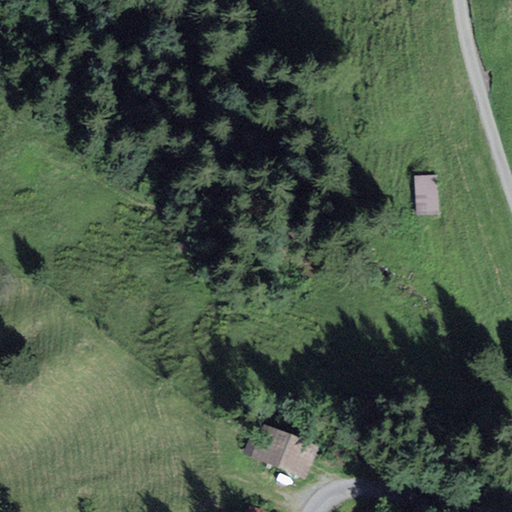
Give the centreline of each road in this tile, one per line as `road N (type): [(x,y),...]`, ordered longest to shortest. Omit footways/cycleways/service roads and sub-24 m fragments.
road 1 (track): [(511,197),(459,0)]
road 2 (track): [(322,511),(338,479),(446,511)]
